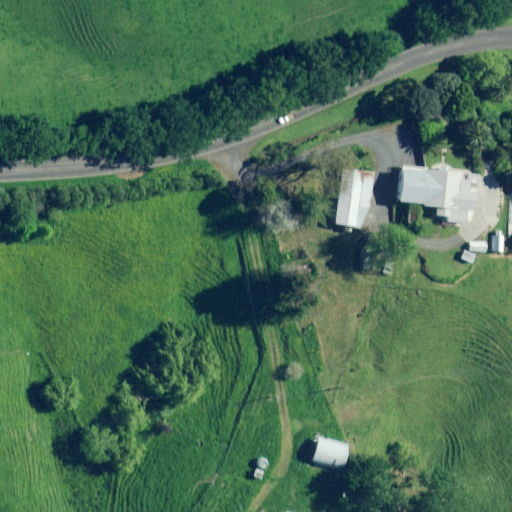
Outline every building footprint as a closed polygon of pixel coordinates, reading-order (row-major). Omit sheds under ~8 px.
[(370,171),(334,169),(331,225),(352,226),(353,211),(368,211),(370,171)] [(417,206),(431,208),(431,215),(443,216),(442,221),(462,223),(463,210),(470,211),(471,194),(473,175),(398,169),(396,202),(417,203),(417,206)] [(499,231),(489,230),(488,252),(498,252),(499,231)] [(483,243),(467,242),(466,250),(482,251),(483,243)] [(471,255),(460,250),(456,259),(467,264),(471,255)] [(346,444),(316,436),(309,461),(339,469),(346,444)]
